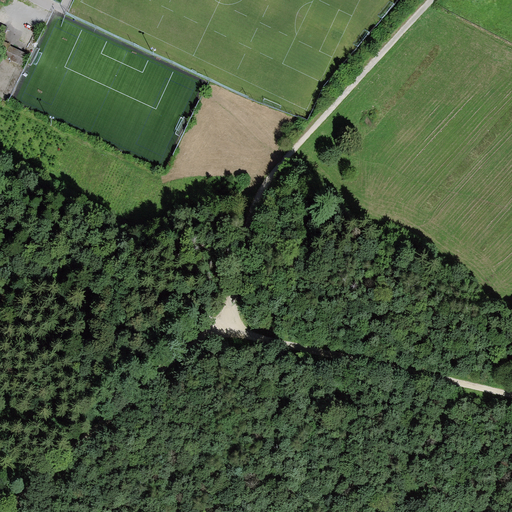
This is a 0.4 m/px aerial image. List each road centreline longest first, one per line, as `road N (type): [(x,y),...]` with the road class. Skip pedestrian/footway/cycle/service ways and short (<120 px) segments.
road 1 (track): [(432,0),(269,172),(219,326),(11,511)]
road 2 (track): [(511,393),(219,326)]
